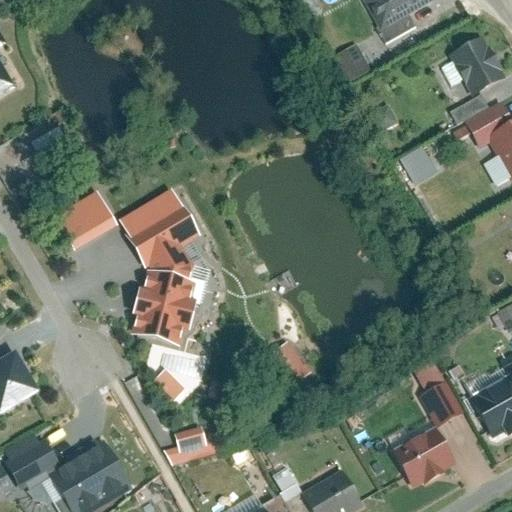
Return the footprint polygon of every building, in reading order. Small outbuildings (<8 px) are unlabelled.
[(364,0),(360,2),(386,50),(419,29),(410,16),(439,0),(364,0)] [(354,46),(331,58),(344,85),(368,74),(354,46)] [(479,47),(448,62),(469,100),(502,83),(479,47)] [(0,55),(0,103),(21,93),(0,55)] [(446,113),(452,126),(486,111),(480,98),(446,113)] [(386,108),(368,118),(378,136),(396,125),(386,108)] [(498,108),(463,128),(470,142),(483,138),(508,185),(511,182),(511,121),(507,125),(498,108)] [(55,129),(26,145),(41,171),(70,154),(55,129)] [(68,255),(113,230),(93,195),(49,219),(68,255)] [(197,289),(148,281),(136,337),(182,348),(197,289)] [(511,305),(495,314),(505,335),(511,331),(511,305)] [(263,359),(284,392),(308,376),(287,343),(263,359)] [(17,352),(0,362),(0,412),(3,417),(42,394),(17,352)] [(511,370),(505,375),(509,382),(472,402),(492,439),(504,432),(508,439),(511,436),(511,370)] [(434,428),(390,453),(406,483),(451,458),(436,431),(454,421),(436,389),(417,399),(434,428)] [(96,511),(134,491),(106,441),(41,477),(60,511),(96,511)] [(0,460),(0,463),(9,487),(54,469),(44,443),(0,460)] [(314,511),(342,511),(364,498),(345,467),(305,490),(292,469),(274,482),(294,511),(304,511),(311,508),(314,511)] [(0,496),(11,488),(0,472),(0,496)]
